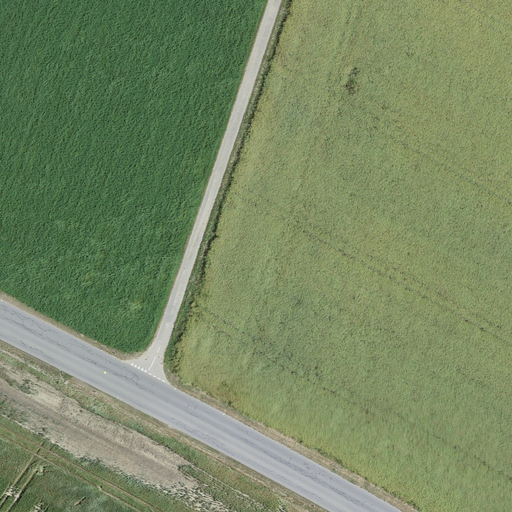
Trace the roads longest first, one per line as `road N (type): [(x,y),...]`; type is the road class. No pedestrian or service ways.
road 1 (track): [(146,395),(277,0)]
road 2 (tertiary): [(362,511),(0,322)]
